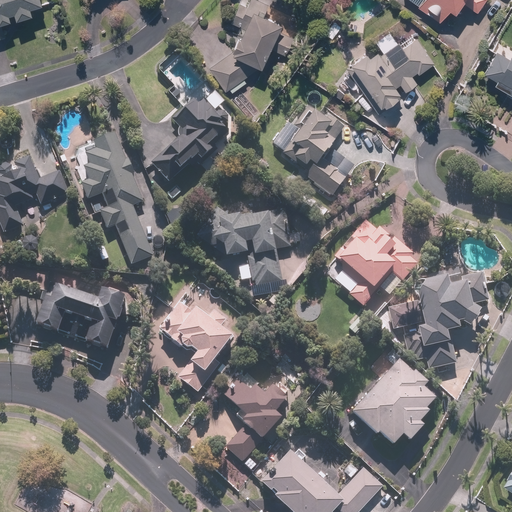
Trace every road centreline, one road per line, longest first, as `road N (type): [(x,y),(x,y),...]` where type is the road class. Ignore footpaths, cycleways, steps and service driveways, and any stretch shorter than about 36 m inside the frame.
road 1 (residential): [(0,94),(108,62),(145,39),(180,0)]
road 2 (residential): [(0,378),(79,393),(158,469)]
road 3 (residential): [(511,365),(426,511)]
road 4 (residential): [(511,217),(440,190),(425,174),(428,145)]
